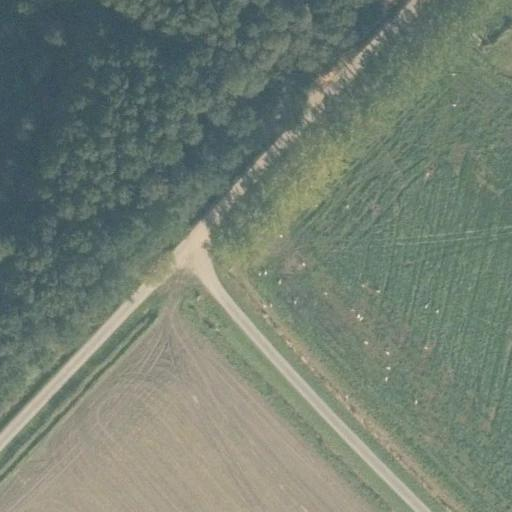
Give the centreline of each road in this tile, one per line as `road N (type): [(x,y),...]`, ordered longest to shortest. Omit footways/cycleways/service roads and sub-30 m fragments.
road 1 (unclassified): [(423,511),(181,247)]
road 2 (unclassified): [(181,247),(417,0)]
road 3 (unclassified): [(181,247),(0,441)]
